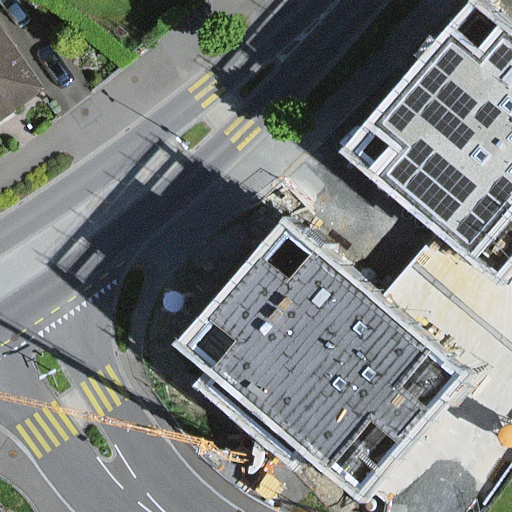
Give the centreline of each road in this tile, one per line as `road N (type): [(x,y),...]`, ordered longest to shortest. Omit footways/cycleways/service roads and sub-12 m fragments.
road 1 (primary): [(338,0),(222,116),(8,278)]
road 2 (tertiary): [(8,278),(80,412),(162,511)]
